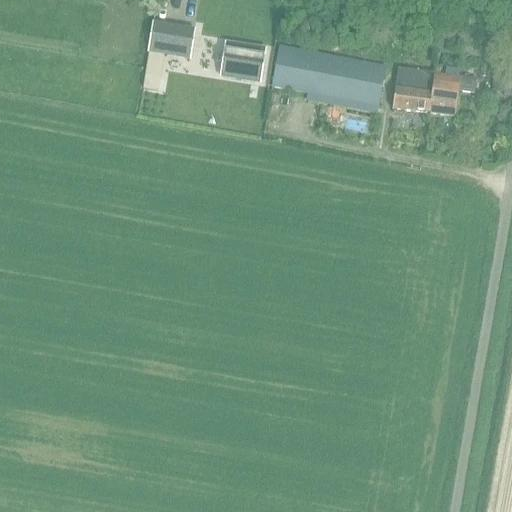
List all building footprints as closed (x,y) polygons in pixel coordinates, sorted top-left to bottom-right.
[(153,24),(148,52),(164,54),(189,59),(194,31),(153,24)] [(220,77),(259,83),(264,50),(225,44),(220,77)] [(278,49),(271,88),(377,108),(384,68),(278,49)] [(148,52),(142,90),(158,92),(164,54),(148,52)] [(431,89),(426,88),(428,74),(397,71),(395,90),(394,90),(391,110),(428,114),(431,89)] [(433,75),(431,89),(428,114),(454,117),(457,92),(473,95),(475,80),(433,75)]
